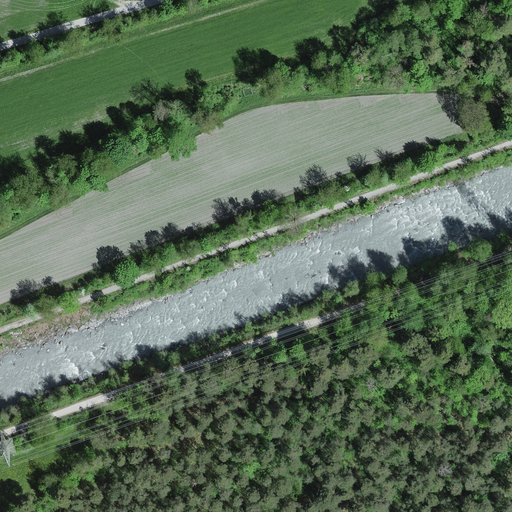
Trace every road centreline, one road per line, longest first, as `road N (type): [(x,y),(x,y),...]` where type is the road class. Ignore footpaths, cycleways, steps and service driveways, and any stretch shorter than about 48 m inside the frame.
road 1 (track): [(511,253),(0,435)]
road 2 (track): [(0,48),(164,0)]
